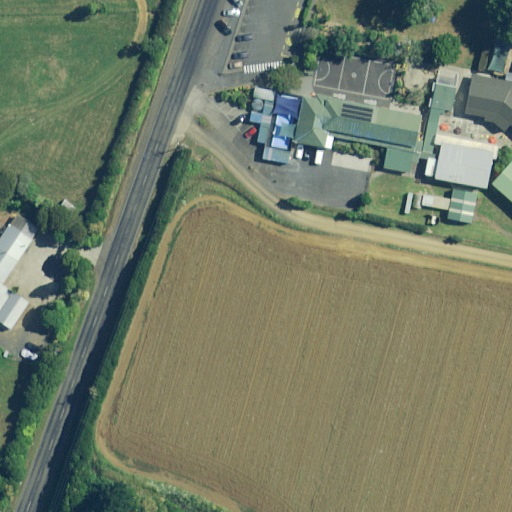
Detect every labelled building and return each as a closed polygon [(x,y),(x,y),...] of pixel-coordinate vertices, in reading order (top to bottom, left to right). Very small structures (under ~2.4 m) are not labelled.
[(505,54),(481,51),(478,71),(502,75),(505,54)] [(454,88),(433,83),(427,108),(449,113),(454,88)] [(502,92),(469,85),(463,111),(496,118),(502,92)] [(304,90),(293,143),(322,149),(327,130),(412,148),(419,115),(304,90)] [(511,109),(502,121),(511,130),(511,109)] [(493,154),(439,142),(432,177),(485,189),(493,154)] [(409,153),(384,148),(380,167),(405,172),(409,153)] [(511,164),(510,163),(490,185),(511,205),(511,164)] [(477,189),(454,184),(447,217),(470,222),(477,189)] [(412,214),(397,211),(395,222),(411,224),(412,214)] [(42,230),(19,214),(0,242),(0,321),(13,330),(31,303),(12,290),(18,282),(10,277),(42,230)]
